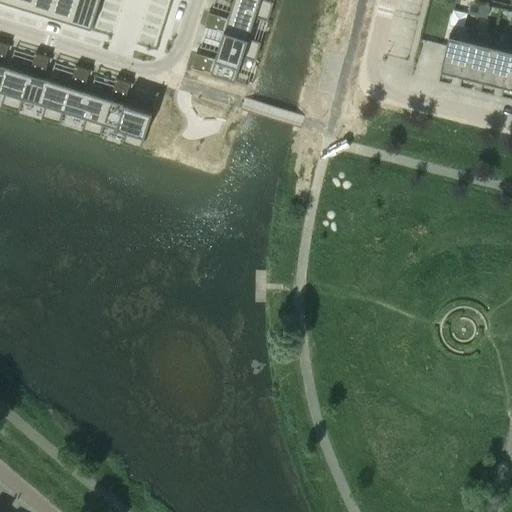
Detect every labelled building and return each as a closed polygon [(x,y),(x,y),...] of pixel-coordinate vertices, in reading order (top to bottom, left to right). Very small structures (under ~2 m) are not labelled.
[(8,0),(8,2),(28,9),(31,0),(8,0)] [(31,0),(28,9),(49,15),(53,0),(31,0)] [(53,0),(49,15),(70,21),(76,0),(53,0)] [(76,0),(70,21),(91,28),(100,0),(76,0)] [(209,12),(204,26),(224,32),(224,31),(248,39),(248,37),(255,16),(268,20),(274,1),(269,0),(233,0),(230,12),(229,12),(227,18),(209,12)] [(477,15),(480,4),(470,1),(467,13),(477,15)] [(480,4),(477,15),(487,18),(489,6),(480,4)] [(196,53),(192,67),(235,80),(242,56),(255,60),(261,42),(248,37),(248,39),(224,31),(224,32),(217,52),(215,58),(196,53)] [(440,69),(462,74),(471,39),(449,34),(440,69)] [(483,80),(492,44),(471,39),(462,74),(483,80)] [(0,89),(5,91),(1,104),(20,110),(24,97),(23,97),(30,73),(29,72),(9,66),(3,64),(8,45),(0,42),(0,89)] [(511,49),(492,44),(483,80),(504,85),(511,53),(511,49)] [(30,73),(23,97),(24,97),(45,104),(41,117),(60,123),(64,110),(63,110),(71,85),(70,85),(49,79),(49,78),(43,76),(49,58),(35,53),(29,72),(30,73)] [(71,85),(63,110),(64,110),(86,117),(82,130),(101,135),(105,122),(104,122),(111,98),(110,98),(90,91),(84,89),(89,70),(76,66),(70,85),(71,85)] [(111,98),(104,122),(105,122),(126,129),(122,142),(141,148),(153,111),(130,104),(131,103),(124,101),(130,83),(116,78),(110,98),(111,98)]
